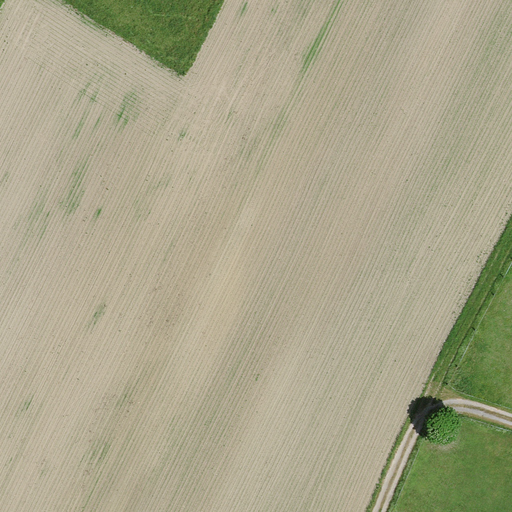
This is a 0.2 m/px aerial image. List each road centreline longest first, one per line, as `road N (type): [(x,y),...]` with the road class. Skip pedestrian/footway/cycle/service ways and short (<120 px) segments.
road 1 (track): [(422,413),(511,234)]
road 2 (track): [(379,511),(422,413),(467,407),(511,421)]
